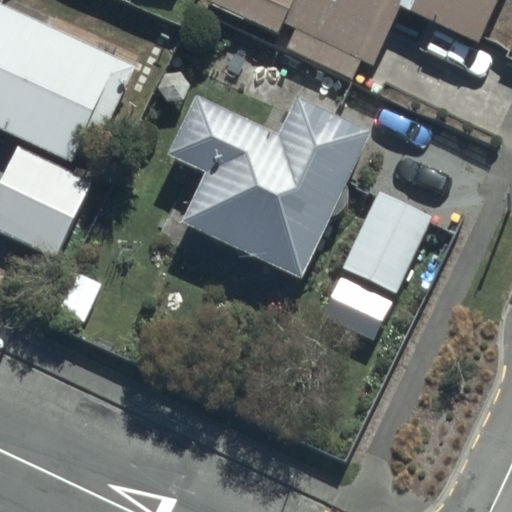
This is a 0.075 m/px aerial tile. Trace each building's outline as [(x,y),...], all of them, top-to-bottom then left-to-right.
[(370,73),(396,17),(477,55),(502,0),(206,0),(204,6),(278,40),(282,30),(293,35),(285,54),(350,85),(358,67),(370,73)] [(0,143),(17,152),(71,176),(91,135),(102,140),(133,74),(0,10),(0,143)] [(191,103),(163,162),(201,180),(177,230),(300,288),(368,143),(295,110),(279,144),(191,103)] [(71,176),(17,152),(0,187),(0,242),(53,266),(94,187),(71,176)] [(396,302),(432,225),(375,198),(339,275),(396,302)]
